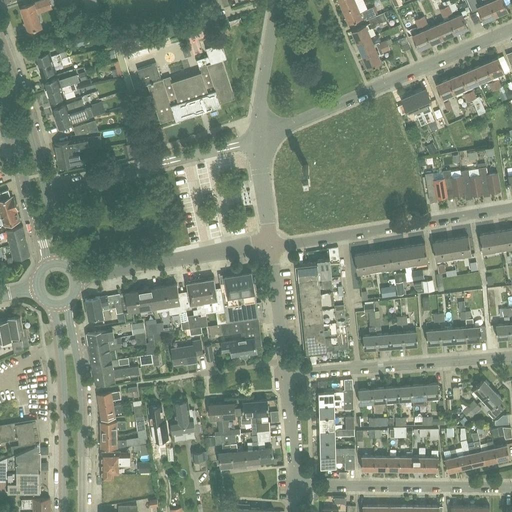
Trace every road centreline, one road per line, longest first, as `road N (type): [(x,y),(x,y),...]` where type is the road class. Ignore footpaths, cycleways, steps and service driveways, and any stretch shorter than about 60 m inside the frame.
road 1 (residential): [(258,140),(511,29)]
road 2 (residential): [(271,247),(511,207)]
road 3 (residential): [(287,375),(511,356)]
road 4 (residential): [(296,485),(511,486)]
road 5 (residential): [(77,280),(271,247)]
road 6 (tertiary): [(0,100),(45,268)]
road 7 (tertiary): [(82,511),(75,347)]
road 8 (tertiary): [(59,350),(63,511)]
road 9 (tertiary): [(46,190),(0,37)]
road 10 (residential): [(144,383),(285,363)]
road 11 (residential): [(258,140),(276,0)]
road 12 (residential): [(46,190),(163,163)]
